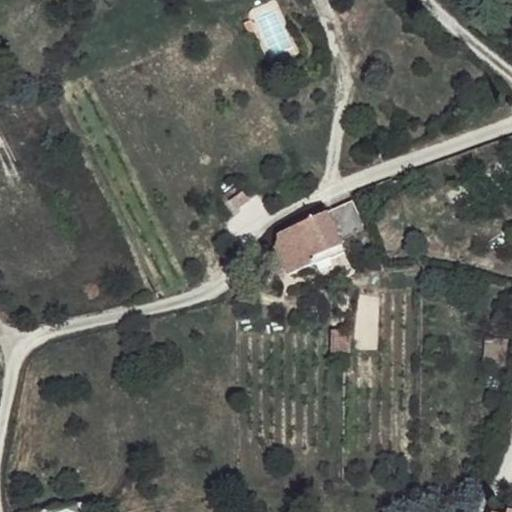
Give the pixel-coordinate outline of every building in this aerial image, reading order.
[(348,194),(325,204),(339,233),(362,222),(348,194)] [(322,198),(292,212),(295,218),(325,204),(322,198)] [(339,233),(325,204),(295,218),(282,224),(279,228),(278,231),(278,236),(273,239),(276,244),(288,269),(312,257),(313,254),(342,240),(339,233)] [(276,244),(264,249),(277,273),(288,269),(276,244)] [(504,342),(482,341),(483,368),(503,368),(504,342)]
